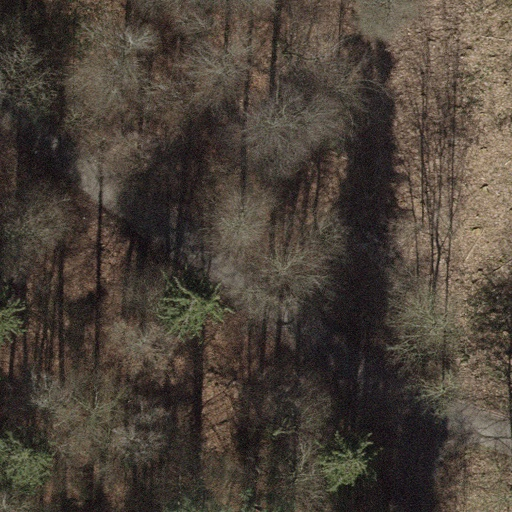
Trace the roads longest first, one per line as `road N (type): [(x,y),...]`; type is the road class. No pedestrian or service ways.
road 1 (track): [(511,430),(405,392),(107,186),(0,97)]
road 2 (track): [(405,392),(420,511)]
